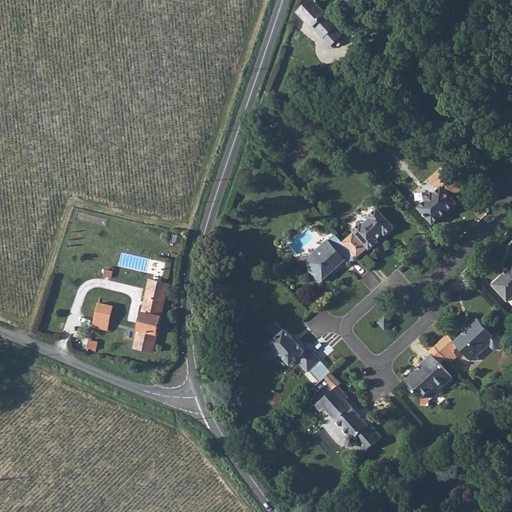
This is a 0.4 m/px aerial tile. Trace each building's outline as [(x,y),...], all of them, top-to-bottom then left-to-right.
[(312,0),(299,13),(302,15),(317,2),(315,0),(312,0)] [(317,2),(302,15),(331,46),(335,42),(340,46),(345,42),(341,37),(342,36),(335,27),(339,24),(317,2)] [(314,116),(303,109),(297,119),(310,125),(314,116)] [(427,198),(418,206),(432,222),(456,201),(453,196),(463,187),(444,165),(431,176),(440,186),(435,191),(433,190),(426,196),(427,198)] [(262,204),(279,223),(290,213),(273,194),(262,204)] [(355,231),(343,241),(356,256),(375,239),(374,238),(383,231),(384,233),(393,225),(377,207),(367,214),(369,216),(361,222),(360,221),(352,227),(355,231)] [(343,241),(336,233),(317,249),(310,255),(308,261),(309,267),(320,281),(346,259),(348,263),(357,257),(356,256),(343,241)] [(511,265),(492,284),(506,299),(511,293),(511,265)] [(168,284),(149,279),(146,293),(148,293),(135,348),(152,352),(168,284)] [(100,297),(99,303),(110,306),(112,299),(100,297)] [(110,306),(99,303),(94,327),(106,329),(110,306)] [(131,312),(129,319),(140,322),(142,315),(131,312)] [(446,359),(449,362),(456,356),(452,352),(458,346),(471,360),(489,343),(493,348),(497,348),(503,342),(503,339),(497,332),(494,335),(476,317),(465,327),(466,329),(453,340),(447,334),(434,345),(446,359)] [(307,371),(317,382),(322,377),(329,371),(309,347),(305,349),(287,329),(283,329),(277,322),(268,329),(275,337),(265,346),(267,348),(264,351),(266,355),(270,358),(274,356),(275,356),(280,353),(290,364),(297,357),(303,363),(301,366),(306,371),(307,371)] [(90,340),(89,348),(97,350),(99,341),(90,340)] [(434,345),(427,351),(430,355),(421,363),(423,366),(406,381),(422,399),(421,408),(429,409),(430,401),(426,396),(434,388),(438,391),(452,379),(439,365),(446,359),(434,345)] [(329,371),(322,377),(329,385),(336,378),(330,370),(329,371)] [(336,378),(329,385),(333,389),(315,404),(322,411),(326,408),(350,435),(347,438),(347,442),(350,446),(354,445),(357,443),(363,450),(381,435),(370,421),(367,423),(346,398),(348,396),(338,384),(341,382),(336,378)]
